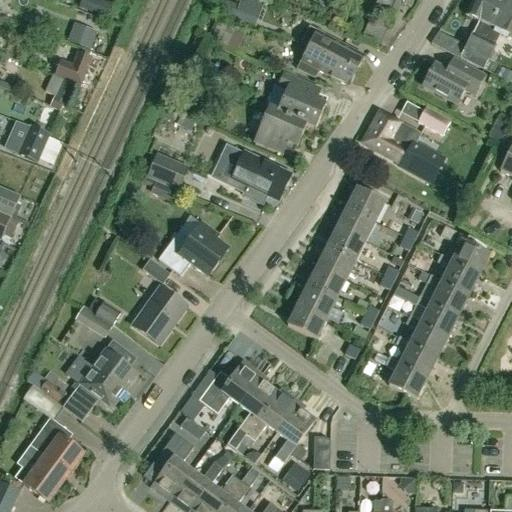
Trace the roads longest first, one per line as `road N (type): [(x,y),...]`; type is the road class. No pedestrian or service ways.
road 1 (residential): [(224,308),(436,0)]
road 2 (residential): [(446,421),(383,420),(361,409),(224,308)]
road 3 (residential): [(87,493),(224,308)]
road 4 (residential): [(511,293),(446,421)]
